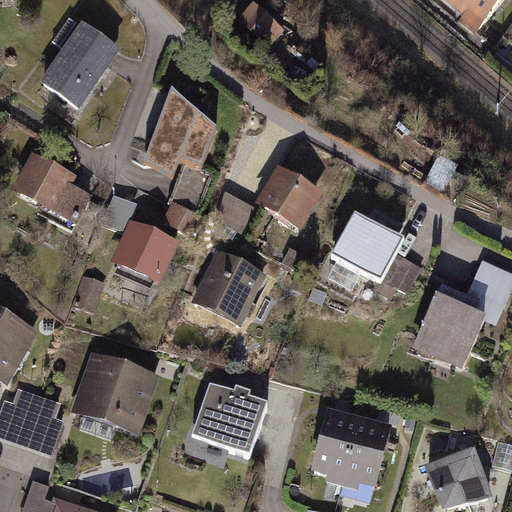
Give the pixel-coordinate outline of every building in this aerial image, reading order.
[(500,0),(439,0),(476,30),(500,0)] [(259,11),(243,28),(267,49),(282,32),(259,11)] [(119,53),(84,29),(46,85),(81,109),(119,53)] [(237,139),(193,109),(167,147),(211,177),(237,139)] [(78,181),(33,160),(16,196),(74,223),(86,196),(74,191),(78,181)] [(321,197),(281,173),(262,207),(302,230),(321,197)] [(256,212),(229,197),(220,220),(245,233),(256,212)] [(202,222),(176,208),(167,225),(194,238),(202,222)] [(404,244),(356,218),(334,259),(382,286),(404,244)] [(176,248),(134,228),(117,265),(159,284),(176,248)] [(263,280),(221,258),(198,304),(241,325),(263,280)] [(421,270),(400,258),(386,283),(407,295),(421,270)] [(473,317),(486,323),(496,327),(511,292),(511,277),(484,265),(469,301),(478,306),(473,317)] [(88,281),(81,312),(101,316),(108,286),(88,281)] [(444,289),(416,349),(463,371),(486,323),(473,317),(478,306),(469,301),(444,289)] [(36,336),(0,315),(0,380),(8,385),(36,336)] [(160,380),(93,358),(75,416),(141,437),(160,380)] [(273,409),(213,389),(196,441),(256,461),(273,409)] [(16,409),(7,406),(0,424),(0,438),(52,458),(64,425),(55,422),(60,408),(21,394),(16,409)] [(388,433),(332,419),(318,473),(373,487),(388,433)] [(474,454),(429,471),(444,511),(454,511),(491,498),(474,454)] [(60,493),(35,485),(29,502),(37,505),(34,511),(62,511),(64,509),(55,506),(60,493)]
